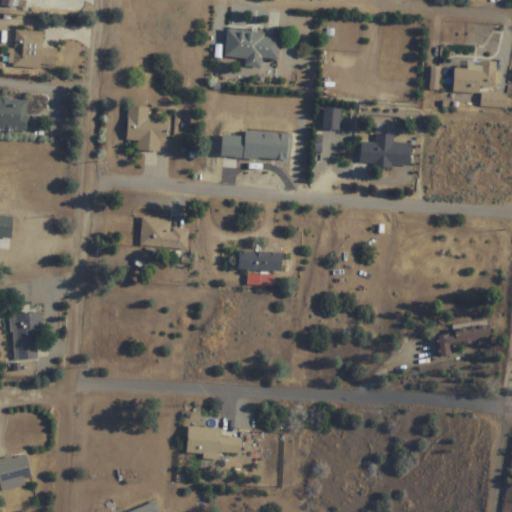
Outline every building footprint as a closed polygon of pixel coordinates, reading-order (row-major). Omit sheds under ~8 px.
[(0,6),(1,0),(14,0),(13,9),(0,6)] [(16,31),(14,68),(56,71),(57,49),(42,48),(43,33),(16,31)] [(227,32),(226,59),(246,60),(246,68),(261,69),(262,59),(279,60),(280,36),(227,32)] [(481,107),(507,109),(508,95),(494,94),(496,63),(481,62),(481,69),(455,68),(453,92),(482,94),(481,107)] [(0,133),(26,135),(29,101),(9,100),(9,98),(1,97),(1,100),(0,99),(0,133)] [(127,141),(139,142),(138,152),(162,153),(164,121),(148,120),(149,108),(129,107),(127,141)] [(340,130),(340,110),(323,110),(323,130),(340,130)] [(289,135),(245,133),(245,138),(223,137),(222,158),(288,162),(289,135)] [(394,136),(376,135),(376,144),(361,143),(360,166),(411,168),(412,144),(394,143),(394,136)] [(171,218),(142,216),(141,248),(188,250),(189,228),(171,227),(171,218)] [(282,270),(282,251),(239,251),(239,270),(282,270)] [(13,360),(42,359),(41,312),(12,313),(13,360)] [(453,346),(493,341),(491,326),(435,333),(438,357),(454,355),(453,346)] [(221,437),(222,428),(188,426),(187,453),(240,456),(241,438),(221,437)] [(0,459),(0,486),(33,479),(27,453),(0,459)] [(160,511),(156,501),(127,511),(160,511)]
